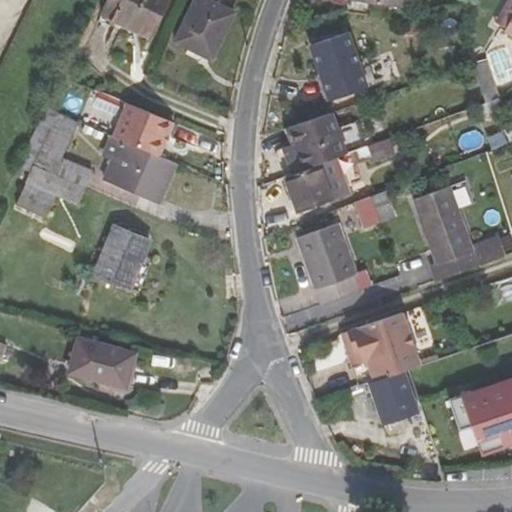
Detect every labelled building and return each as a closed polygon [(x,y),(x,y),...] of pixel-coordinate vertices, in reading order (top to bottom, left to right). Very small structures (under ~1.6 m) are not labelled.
[(110,0),(103,15),(149,37),(167,0),(110,0)] [(195,0),(175,41),(212,59),(234,12),(209,0),(195,0)] [(511,19),(509,18),(511,12),(511,0),(508,0),(495,23),(508,29),(511,21),(511,19)] [(511,12),(509,18),(511,19),(511,21),(508,29),(503,40),(511,44),(511,12)] [(311,46),(330,102),(368,90),(349,34),(311,46)] [(487,61),(462,69),(472,98),(447,107),(450,116),(500,97),(487,61)] [(486,119),(506,111),(501,100),(495,101),(486,104),(481,106),(486,119)] [(127,102),(113,135),(159,155),(173,121),(127,102)] [(16,203),(44,216),(63,176),(34,164),(59,113),(45,106),(18,165),(31,172),(16,203)] [(62,157),(79,121),(59,113),(34,164),(63,176),(86,186),(94,171),(62,157)] [(296,152),(286,155),(293,176),(322,165),(338,159),(348,156),(333,114),(287,129),(294,146),(296,152)] [(160,202),(177,163),(159,155),(113,135),(103,155),(112,159),(104,179),(160,202)] [(390,140),(351,154),(355,164),(369,159),(370,163),(395,154),(390,140)] [(284,150),(286,155),(296,152),(294,146),(284,150)] [(350,193),(338,159),(322,165),(334,199),(350,193)] [(298,213),(334,199),(322,165),(293,176),(286,178),(298,213)] [(79,203),(86,186),(63,176),(44,216),(50,219),(61,195),(79,203)] [(432,268),(437,282),(507,257),(500,237),(472,247),(458,209),(473,204),(465,182),(415,201),(438,265),(432,268)] [(397,217),(388,191),(371,197),(381,223),(397,217)] [(362,230),(381,223),(371,197),(353,204),(362,230)] [(297,239),(321,305),(377,284),(374,276),(367,277),(364,271),(358,272),(340,224),(297,239)] [(95,272),(131,288),(151,242),(114,226),(95,272)] [(511,237),(511,233),(500,237),(507,257),(511,254),(511,237)] [(354,367),(361,387),(369,384),(404,372),(409,370),(422,366),(404,314),(349,332),(356,352),(361,350),(365,363),(354,367)] [(356,352),(349,332),(343,335),(354,367),(365,363),(361,350),(356,352)] [(135,353),(79,338),(70,372),(126,387),(135,353)] [(419,414),(404,372),(369,384),(384,426),(419,414)] [(511,378),(452,399),(462,430),(474,426),(484,454),(511,444),(511,378)]
